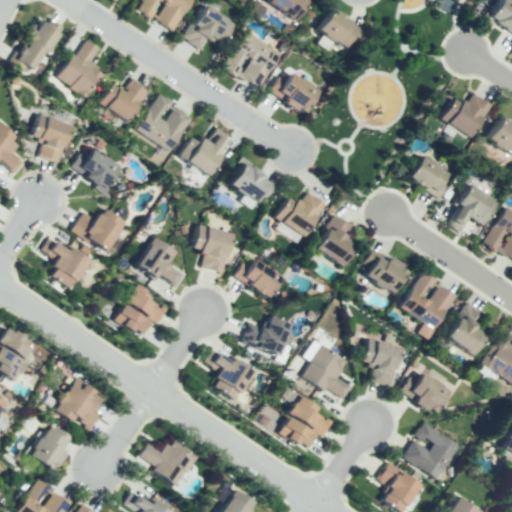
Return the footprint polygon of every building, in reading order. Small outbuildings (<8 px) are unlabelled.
[(138,10),(144,0),(193,0),(174,30),(156,19),(167,3),(162,0),(157,0),(147,16),(138,10)] [(264,0),(292,19),(304,3),(300,0),(264,0)] [(496,0),(486,17),(511,33),(511,3),(507,0),(496,0)] [(183,34),(202,5),(231,24),(219,43),(206,35),(199,45),(183,34)] [(314,32),(342,50),(357,27),(329,9),(314,32)] [(41,23),(35,31),(27,26),(21,35),(29,40),(25,46),(19,43),(9,60),(28,70),(57,33),(41,23)] [(221,67),(244,32),(279,54),(258,88),(240,77),(250,62),(241,56),(231,72),(221,67)] [(85,39),(74,57),(68,53),(54,76),(84,95),(99,71),(86,62),(96,46),(85,39)] [(268,89),(301,112),(317,88),(284,66),(268,89)] [(95,103),(125,121),(145,89),(128,79),(121,91),(107,83),(95,103)] [(438,117),(470,137),(491,103),(473,92),(466,103),(453,94),(438,117)] [(160,94),(137,131),(168,150),(187,118),(172,109),(164,122),(159,118),(170,100),(160,94)] [(485,138),(511,156),(511,122),(501,115),(485,138)] [(36,117),(66,126),(56,161),(36,155),(41,139),(30,136),(36,117)] [(0,126),(0,167),(10,176),(22,162),(9,150),(17,141),(0,126)] [(191,133),(175,155),(207,178),(220,159),(213,154),(224,139),(217,134),(209,146),(191,133)] [(72,166),(87,145),(117,166),(101,188),(72,166)] [(407,178),(436,199),(452,177),(423,156),(407,178)] [(237,158),(221,182),(259,207),(274,184),(237,158)] [(469,183),(494,201),(478,224),(467,216),(455,233),(446,227),(460,207),(455,203),(469,183)] [(323,203),(302,237),(272,218),(286,196),(297,203),(304,191),(323,203)] [(68,231),(103,255),(126,222),(102,207),(94,219),(82,210),(68,231)] [(479,243),(503,207),(511,212),(511,262),(500,254),(511,238),(505,234),(493,252),(479,243)] [(335,213),(313,247),(341,266),(354,247),(343,239),(352,225),(335,213)] [(195,226),(228,234),(220,270),(198,266),(201,253),(189,251),(195,226)] [(45,237),(83,260),(67,286),(50,275),(56,265),(35,253),(45,237)] [(151,237),(132,266),(154,281),(158,275),(172,285),(179,274),(164,264),(173,251),(151,237)] [(359,272),(395,294),(407,274),(398,269),(402,263),(387,255),(382,263),(370,255),(359,272)] [(232,273),(266,295),(280,274),(255,258),(248,269),(239,263),(232,273)] [(419,271),(396,309),(431,331),(454,294),(438,284),(426,304),(417,298),(429,277),(419,271)] [(138,286),(127,300),(155,321),(165,307),(138,286)] [(463,306),(443,337),(471,355),(484,334),(471,326),(478,315),(463,306)] [(113,320),(139,336),(147,323),(122,307),(113,320)] [(289,324),(277,358),(236,343),(245,321),(262,327),(266,316),(289,324)] [(0,332),(3,328),(30,345),(23,358),(0,344),(0,332)] [(366,341),(398,348),(390,387),(369,382),(373,363),(362,360),(366,341)] [(511,382),(510,385),(479,363),(494,341),(508,351),(511,345),(511,382)] [(317,344),(297,376),(323,393),(326,389),(338,397),(344,388),(329,378),(341,359),(317,344)] [(0,349),(22,364),(10,382),(0,375),(0,349)] [(209,350),(229,363),(232,357),(251,370),(232,401),(211,388),(220,375),(201,363),(209,350)] [(396,390),(432,414),(447,389),(421,372),(415,381),(406,375),(396,390)] [(69,380),(50,413),(69,425),(74,417),(88,425),(93,415),(90,413),(99,397),(69,380)] [(300,395),(288,412),(321,434),(329,423),(312,412),(316,406),(300,395)] [(276,434),(303,452),(312,438),(285,419),(276,434)] [(420,425),(452,447),(431,477),(400,455),(410,442),(425,452),(430,445),(414,434),(420,425)] [(46,428),(30,451),(54,467),(69,444),(46,428)] [(511,455),(501,448),(511,431),(511,455)] [(137,456),(153,466),(149,472),(170,485),(190,452),(168,438),(160,452),(145,442),(137,456)] [(385,462),(418,485),(399,511),(379,498),(387,487),(374,478),(385,462)] [(36,479),(16,511),(60,511),(66,503),(53,495),(43,510),(35,505),(47,485),(36,479)] [(211,511),(213,511),(226,491),(219,486),(211,498),(217,502),(211,511)] [(129,489),(162,511),(127,511),(118,505),(129,489)] [(233,491),(219,511),(246,511),(252,504),(233,491)] [(445,511),(456,496),(480,511),(445,511)]
